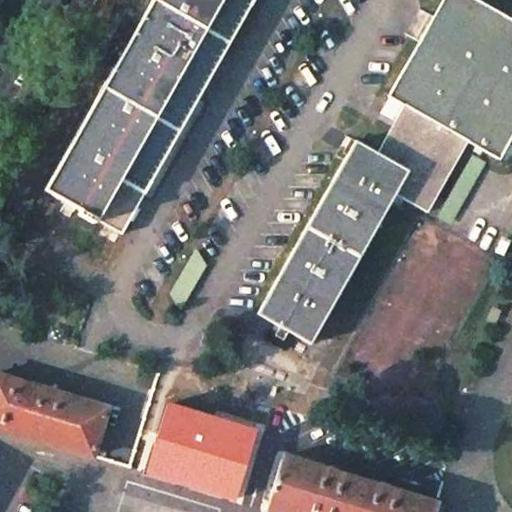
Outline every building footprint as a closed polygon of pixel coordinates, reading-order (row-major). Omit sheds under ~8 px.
[(128,18),(105,57),(115,64),(44,190),(80,211),(78,214),(94,224),(96,220),(121,234),(254,0),(152,0),(139,24),(128,18)] [(355,141),(255,316),(311,346),(394,195),(427,213),(467,142),(498,160),(511,135),(511,21),(474,0),(442,0),(387,97),(389,98),(380,115),(394,122),(377,153),(355,141)] [(0,375),(0,428),(92,456),(107,408),(0,375)] [(233,498),(250,429),(162,407),(154,440),(152,440),(143,476),(233,498)] [(282,456),(266,509),(275,511),(432,511),(435,503),(282,456)]
